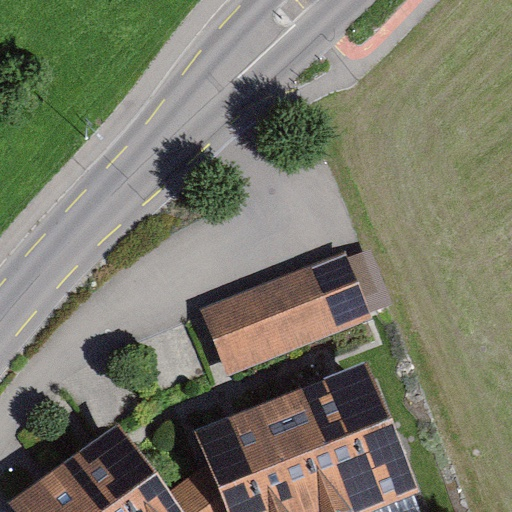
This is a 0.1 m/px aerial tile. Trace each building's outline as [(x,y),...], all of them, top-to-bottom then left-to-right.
[(357,259),(216,312),(241,378),(382,324),(357,259)] [(429,511),(376,376),(317,399),(360,511),(429,511)] [(360,511),(317,399),(257,422),(292,511),(360,511)] [(292,511),(257,422),(198,445),(224,511),(292,511)] [(91,511),(175,511),(124,441),(68,479),(91,511)] [(91,511),(68,479),(19,511),(91,511)]
